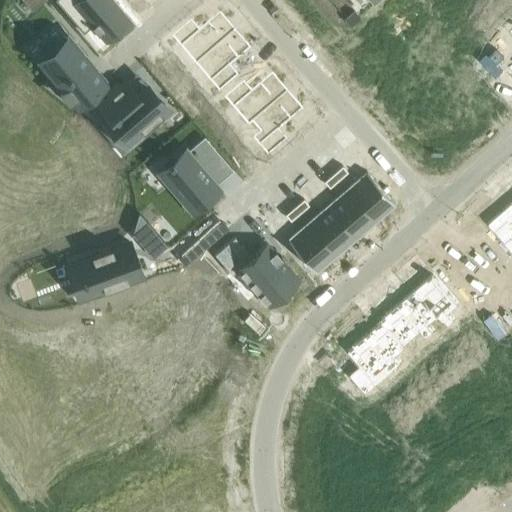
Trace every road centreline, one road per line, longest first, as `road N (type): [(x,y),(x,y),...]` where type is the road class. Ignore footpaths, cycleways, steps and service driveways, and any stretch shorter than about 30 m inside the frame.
road 1 (residential): [(266,511),(257,431),(270,371),(303,316),(422,209)]
road 2 (residential): [(422,209),(248,0)]
road 3 (residential): [(505,309),(422,209)]
